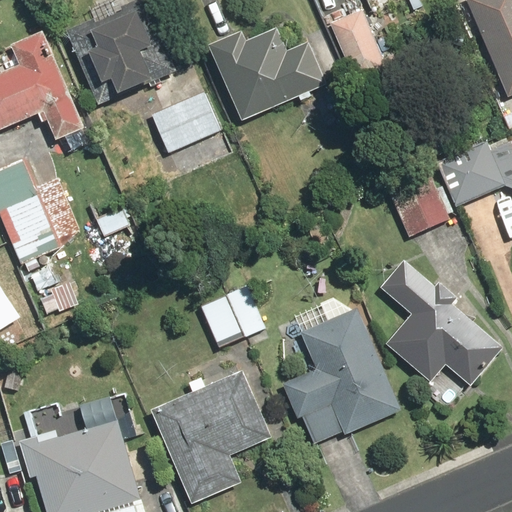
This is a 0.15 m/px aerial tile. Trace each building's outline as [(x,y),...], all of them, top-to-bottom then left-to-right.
[(174,71),(143,0),(132,0),(127,3),(125,0),(119,0),(89,13),(92,19),(76,27),(101,86),(111,82),(117,95),(174,71)] [(511,0),(467,0),(508,100),(511,98),(511,0)] [(365,11),(331,23),(351,78),(384,67),(365,11)] [(274,16),(207,45),(240,122),(327,84),(297,15),(277,24),(274,16)] [(45,32),(11,46),(19,65),(0,73),(0,130),(43,113),(53,140),(84,128),(45,32)] [(206,95),(153,116),(168,154),(222,133),(206,95)] [(511,134),(439,162),(455,206),(511,184),(511,134)] [(377,166),(408,238),(451,220),(420,147),(377,166)] [(28,161),(0,171),(0,227),(14,264),(60,247),(28,161)] [(122,196),(91,208),(102,235),(133,223),(122,196)] [(440,282),(435,287),(404,259),(379,287),(408,314),(383,341),(431,385),(447,367),(468,385),(501,348),(470,319),(475,314),(440,282)] [(0,285),(0,331),(21,317),(0,285)] [(226,298),(245,340),(269,329),(251,287),(226,298)] [(245,340),(226,298),(203,308),(222,350),(245,340)] [(363,307),(301,331),(315,369),(282,381),(297,421),(302,419),(311,441),(339,431),(343,439),(404,416),(363,307)] [(189,383),(194,395),(151,414),(192,506),(242,484),(228,455),(269,437),(241,374),(209,388),(204,376),(189,383)] [(18,440),(18,441),(29,479),(36,477),(46,511),(102,511),(141,501),(112,397),(78,407),(85,429),(59,437),(57,429),(18,440)] [(0,448),(8,474),(20,470),(6,426),(0,428),(0,448)]
